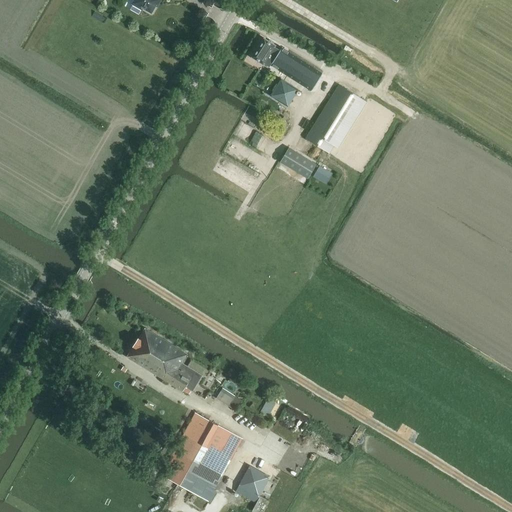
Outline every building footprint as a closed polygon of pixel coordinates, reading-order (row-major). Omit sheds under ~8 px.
[(142,7),(151,12),(155,5),(157,6),(159,0),(134,0),(132,4),(142,9),(142,7)] [(274,46),(275,45),(264,38),(252,57),(263,64),(263,63),(269,67),(270,65),(280,50),(274,46)] [(280,50),(270,65),(311,91),(322,74),(281,48),(280,50)] [(287,107),(298,89),(281,78),(270,96),(287,107)] [(334,146),(338,148),(366,102),(339,84),(310,131),(305,138),(329,153),(334,146)] [(289,148),(280,162),(308,179),(316,164),(289,148)] [(322,181),(328,171),(319,166),(313,176),(322,181)] [(145,328),(126,357),(182,392),(185,387),(193,391),(202,376),(193,370),(181,363),(187,354),(145,328)] [(236,411),(242,401),(223,388),(216,398),(236,411)] [(175,451),(162,475),(211,502),(216,492),(214,491),(222,477),(243,439),(196,413),(175,451)] [(259,497),(270,477),(250,465),(238,486),(258,497),(259,497)] [(260,511),(267,499),(260,496),(252,511),(253,511),(260,511)]
